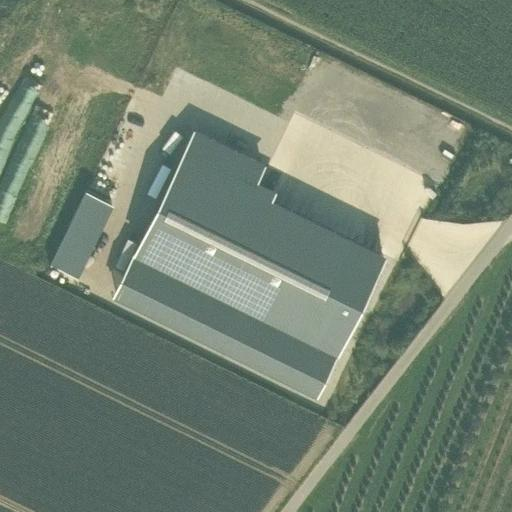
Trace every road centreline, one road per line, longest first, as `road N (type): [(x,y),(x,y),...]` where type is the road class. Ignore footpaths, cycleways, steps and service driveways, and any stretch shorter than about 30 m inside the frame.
road 1 (track): [(287,511),(482,260)]
road 2 (track): [(240,0),(511,133)]
